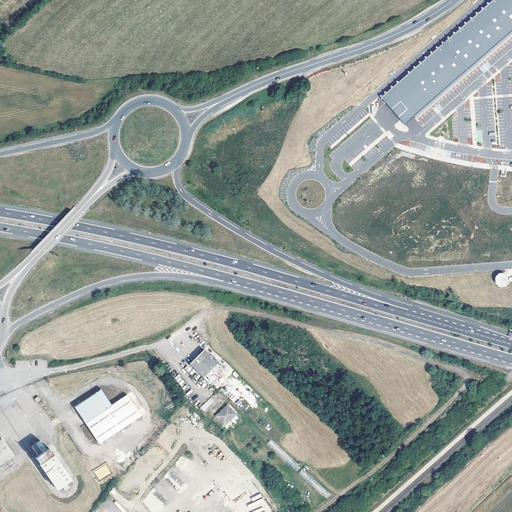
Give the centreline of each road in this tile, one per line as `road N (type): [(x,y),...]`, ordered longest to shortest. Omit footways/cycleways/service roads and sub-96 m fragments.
road 1 (motorway): [(390,309),(123,235),(0,212)]
road 2 (motorway): [(240,280),(511,359)]
road 3 (motorway): [(390,309),(212,215),(180,188),(175,161)]
road 4 (secondary): [(454,0),(379,41),(222,100)]
road 5 (motorway): [(4,334),(117,280),(240,280)]
road 6 (motorway): [(0,227),(240,280)]
road 7 (track): [(316,511),(372,472),(463,386),(461,371),(442,366)]
road 8 (motorway): [(511,344),(390,309)]
road 9 (motorway): [(116,122),(0,154)]
